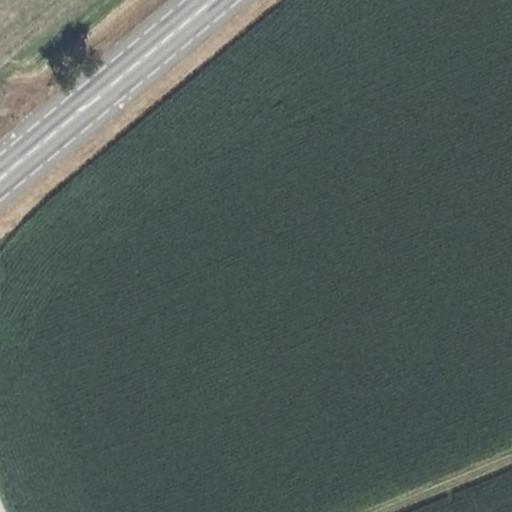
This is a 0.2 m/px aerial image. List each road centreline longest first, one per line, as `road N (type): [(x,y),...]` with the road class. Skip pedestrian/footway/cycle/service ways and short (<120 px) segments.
road 1 (secondary): [(211,0),(0,176)]
road 2 (track): [(511,454),(373,511)]
